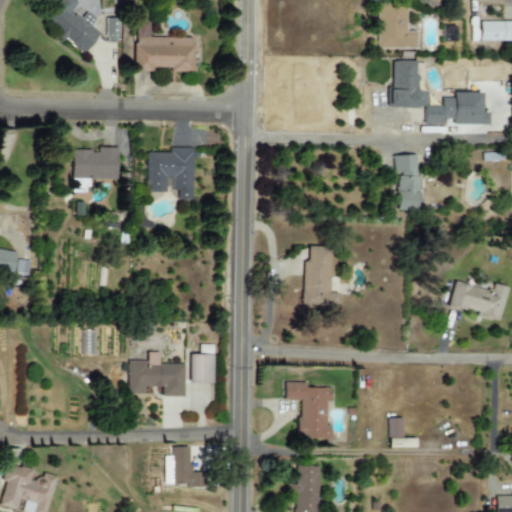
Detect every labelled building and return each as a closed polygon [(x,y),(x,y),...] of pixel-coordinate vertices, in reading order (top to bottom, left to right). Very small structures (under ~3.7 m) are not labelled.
[(98,33),(79,59),(39,28),(59,2),(98,33)] [(404,32),(403,2),(374,2),(375,49),(414,49),(414,31),(404,32)] [(116,42),(117,18),(105,18),(104,42),(116,42)] [(511,21),(479,22),(479,41),(511,40),(511,21)] [(454,42),(454,26),(440,26),(441,42),(454,42)] [(135,39),(135,78),(194,78),(194,40),(135,39)] [(385,108),(422,108),(422,125),(440,125),(440,119),(450,119),(450,125),(485,125),(485,112),(479,112),(479,93),(451,93),(451,98),(439,98),(439,106),(425,106),(425,91),(415,91),(415,62),(390,61),(390,88),(385,88),(385,108)] [(72,149),(71,183),(122,183),(123,149),(72,149)] [(147,149),(145,191),(195,193),(196,151),(147,149)] [(395,212),(417,211),(414,154),(392,156),(395,212)] [(300,260),(299,304),(334,306),(335,292),(326,292),(328,247),(305,246),(305,261),(300,260)] [(0,247),(18,251),(10,288),(0,285),(0,247)] [(26,275),(28,262),(15,260),(13,273),(26,275)] [(497,320),(505,288),(491,284),(489,292),(452,282),(446,306),(497,320)] [(192,354),(190,383),(217,385),(218,355),(192,354)] [(126,358),(123,398),(188,402),(190,383),(190,362),(126,358)] [(328,388),(304,388),(304,383),(282,383),(282,400),(298,400),(298,418),(294,418),(294,440),(327,440),(327,425),(323,425),(323,401),(328,401),(328,388)] [(401,419),(387,418),(386,448),(408,448),(408,439),(400,439),(401,419)] [(173,449),(194,449),(194,473),(213,473),(213,491),(173,491),(173,449)] [(6,461),(0,482),(0,511),(44,511),(55,474),(6,461)] [(315,511),(316,467),(293,466),(293,485),(285,484),(285,495),(291,495),(291,511),(315,511)] [(511,511),(511,494),(494,495),(493,511),(511,511)]
